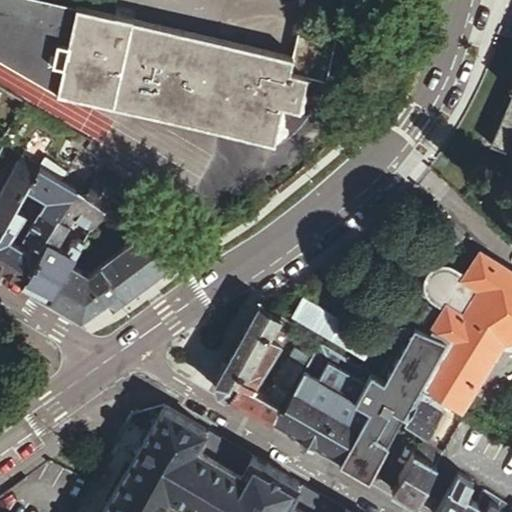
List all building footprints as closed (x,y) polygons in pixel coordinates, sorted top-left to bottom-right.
[(54,0),(0,0),(0,55),(57,88),(63,63),(52,60),(57,39),(68,41),(76,5),(54,0)] [(132,17),(114,13),(76,5),(68,41),(57,39),(52,60),(63,63),(57,88),(273,137),(281,101),(298,105),(306,73),(326,77),(336,31),(298,23),(292,54),(132,17)] [(116,6),(114,13),(132,17),(133,10),(116,6)] [(511,92),(492,140),(511,149),(511,92)] [(0,190),(0,230),(17,202),(25,187),(38,164),(20,154),(0,190)] [(42,156),(38,164),(60,177),(66,169),(42,156)] [(60,177),(38,164),(25,187),(44,198),(22,236),(31,242),(27,249),(7,238),(23,212),(21,211),(24,206),(17,202),(0,230),(0,267),(22,280),(44,239),(50,228),(58,215),(76,186),(60,177)] [(110,197),(115,188),(95,176),(84,192),(106,204),(110,197)] [(84,192),(76,186),(58,215),(68,222),(73,214),(92,226),(106,204),(84,192)] [(44,239),(22,280),(48,295),(70,262),(82,242),(77,239),(73,236),(65,248),(56,242),(68,222),(58,215),(50,228),(44,239)] [(70,262),(48,295),(80,314),(105,297),(114,302),(190,247),(154,225),(89,272),(70,262)] [(371,337),(301,295),(291,313),(361,354),(371,337)] [(281,314),(266,305),(257,300),(236,337),(213,377),(217,388),(224,393),(240,370),(245,373),(273,326),(281,314)] [(338,458),(368,475),(388,438),(445,339),(428,330),(414,323),(383,379),(370,371),(355,398),(368,406),(338,458)] [(240,370),(224,393),(268,418),(300,364),(288,357),(264,395),(252,388),(267,364),(280,344),(286,334),(273,326),(245,373),(240,370)] [(314,340),(300,364),(268,418),(273,421),(274,421),(287,425),(294,429),(305,439),(319,442),(327,447),(337,457),(338,458),(368,406),(355,398),(370,371),(314,340)] [(443,397),(423,383),(404,413),(427,426),(443,397)] [(162,403),(144,435),(126,467),(122,464),(118,472),(122,474),(100,511),(157,511),(168,494),(199,511),(364,511),(163,402),(162,403)] [(129,410),(122,422),(144,435),(162,403),(129,410)] [(408,499),(414,502),(441,452),(419,440),(390,488),(408,499)] [(446,483),(431,511),(469,511),(474,503),(476,504),(477,501),(464,494),(471,479),(456,469),(448,484),(446,483)] [(481,490),(477,501),(476,504),(490,511),(507,511),(511,506),(481,490)] [(474,503),(469,511),(490,511),(476,504),(474,503)]
